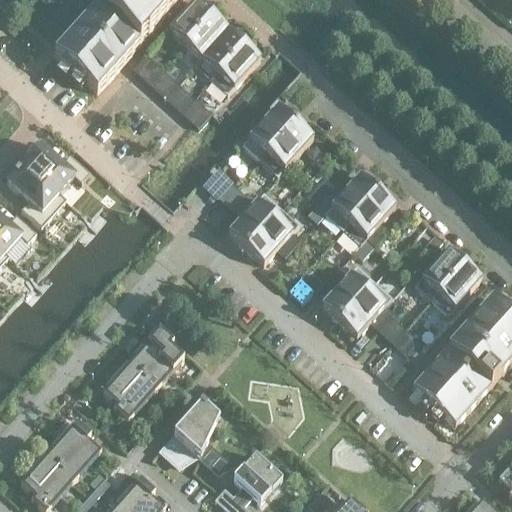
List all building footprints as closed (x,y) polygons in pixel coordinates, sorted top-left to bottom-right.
[(107,0),(54,59),(96,98),(184,0),(107,0)] [(184,51),(211,21),(194,6),(168,36),(184,51)] [(201,65),(227,36),(211,21),(184,51),(201,65)] [(210,87),(243,50),(227,36),(201,65),(216,79),(209,86),(210,87)] [(260,65),(243,50),(210,87),(227,102),(260,65)] [(148,91),(161,76),(145,60),(131,75),(148,91)] [(165,106),(178,91),(161,76),(148,91),(165,106)] [(178,91),(165,106),(180,120),(194,105),(178,91)] [(197,135),(210,120),(194,105),(180,120),(197,135)] [(259,168),(295,129),(277,112),(241,152),(259,168)] [(312,145),(295,129),(259,168),(277,184),(312,145)] [(39,150),(23,169),(58,201),(74,183),(81,190),(90,180),(69,162),(62,170),(39,150)] [(23,169),(6,188),(28,208),(21,216),(41,234),(50,225),(43,218),(58,201),(23,169)] [(341,237),(377,197),(359,181),(346,196),(338,188),(307,222),(316,230),(324,221),(341,237)] [(377,197),(341,237),(359,253),(366,245),(374,253),(390,235),(382,228),(395,213),(377,197)] [(245,255),(281,216),(263,200),(256,207),(248,200),(232,217),(240,225),(227,239),(245,255)] [(299,232),(281,216),(245,255),(263,271),(276,257),(284,264),(300,247),(292,239),(299,232)] [(0,223),(0,256),(4,261),(20,243),(27,250),(36,240),(16,222),(8,231),(0,223)] [(430,307),(464,270),(447,255),(414,292),(430,307)] [(481,285),(464,270),(430,307),(447,322),(481,285)] [(338,328),(374,289),(356,273),(349,280),(341,273),(325,290),(333,298),(320,312),(338,328)] [(377,337),(393,320),(385,312),(392,305),(374,289),(338,328),(356,344),(369,330),(377,337)] [(511,368),(511,324),(491,306),(411,394),(454,433),(511,368)] [(158,337),(130,368),(144,381),(172,350),(158,337)] [(144,381),(141,384),(155,397),(183,366),(170,354),(173,350),(172,350),(144,381)] [(130,368),(102,399),(116,411),(112,415),(113,415),(141,384),(144,381),(130,368)] [(141,384),(113,415),(127,428),(155,397),(141,384)] [(201,411),(159,457),(174,471),(193,460),(199,466),(207,449),(206,447),(215,427),(208,420),(209,418),(201,411)] [(76,429),(52,455),(66,467),(86,445),(87,446),(90,442),(76,429)] [(86,445),(66,467),(59,476),(73,489),(101,458),(87,446),(86,445)] [(194,472),(212,488),(230,467),(212,452),(194,472)] [(20,491),(33,503),(34,504),(59,476),(66,467),(52,455),(20,491)] [(241,494),(224,511),(242,511),(250,502),(259,510),(281,485),(255,461),(232,486),(241,494)] [(511,472),(497,488),(510,500),(507,504),(511,507),(511,472)] [(34,504),(33,503),(30,506),(36,511),(51,511),(73,489),(59,476),(34,504)] [(100,500),(109,490),(104,485),(95,495),(100,500)] [(139,486),(116,511),(141,511),(150,503),(151,503),(154,500),(139,486)] [(90,511),(100,500),(95,495),(85,506),(90,511)] [(141,511),(160,511),(151,503),(150,503),(141,511)]
